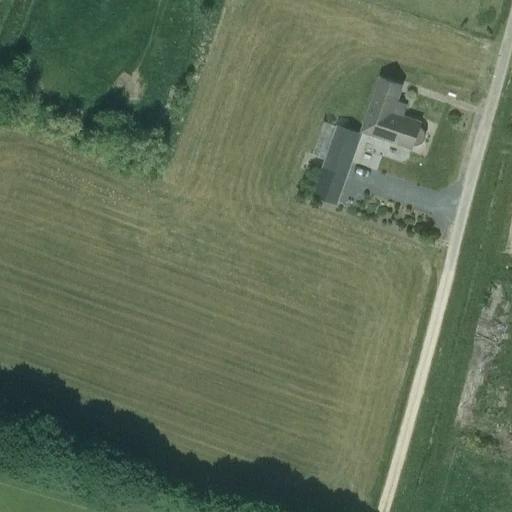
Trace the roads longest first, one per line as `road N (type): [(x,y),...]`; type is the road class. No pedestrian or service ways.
road 1 (unclassified): [(446,272),(511,23)]
road 2 (track): [(381,511),(446,272)]
